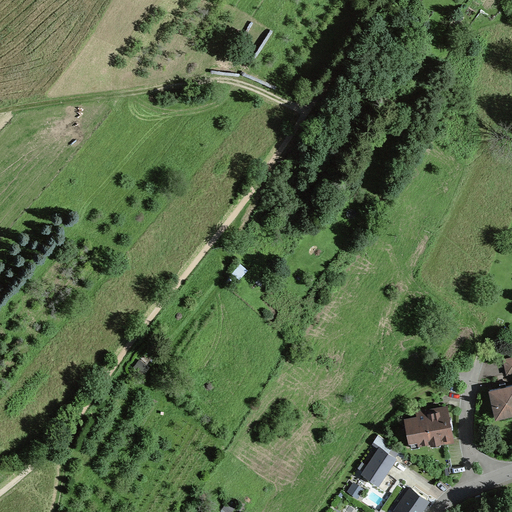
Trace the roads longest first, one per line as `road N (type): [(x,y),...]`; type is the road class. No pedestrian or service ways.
road 1 (track): [(0,486),(69,425),(384,0)]
road 2 (track): [(0,115),(220,81),(308,106)]
road 3 (track): [(320,511),(390,411),(442,382),(469,377)]
road 4 (residential): [(480,483),(465,438),(469,377),(480,354)]
